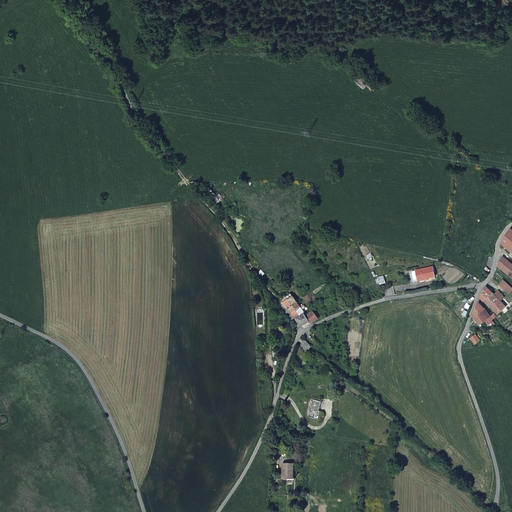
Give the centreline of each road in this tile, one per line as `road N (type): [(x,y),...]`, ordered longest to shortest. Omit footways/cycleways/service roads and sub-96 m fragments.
road 1 (unclassified): [(0,315),(56,343),(85,375),(141,511)]
road 2 (unclassified): [(495,511),(498,478),(458,354),(479,287)]
road 3 (unclassified): [(301,333),(264,432),(217,511)]
road 4 (unclassified): [(479,287),(389,298),(301,333)]
